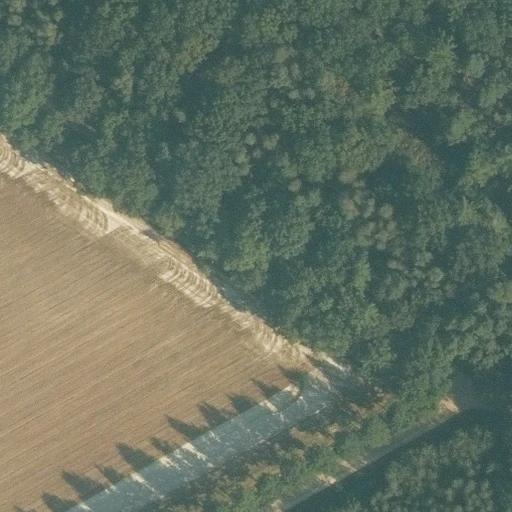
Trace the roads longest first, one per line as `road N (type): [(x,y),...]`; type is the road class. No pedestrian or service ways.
road 1 (track): [(0,79),(485,399)]
road 2 (track): [(266,511),(477,393)]
